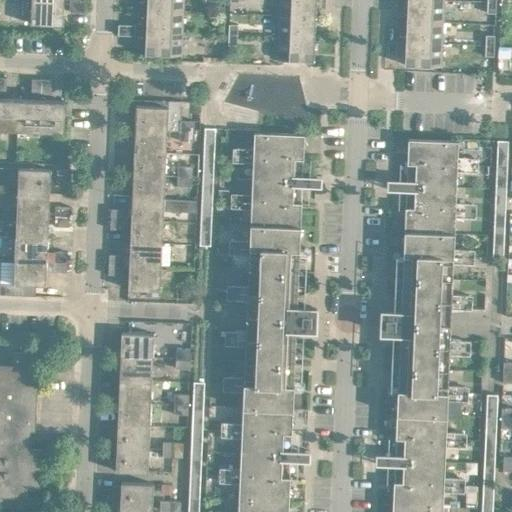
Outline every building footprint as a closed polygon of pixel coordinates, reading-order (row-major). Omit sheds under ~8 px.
[(64,1),(44,0),(31,0),(31,23),(63,25),(64,1)] [(147,0),(147,9),(183,10),(183,0),(147,0)] [(280,0),(279,14),(316,16),(316,0),(280,0)] [(407,0),(407,20),(443,21),(443,0),(407,0)] [(84,2),(70,1),(69,11),(84,12),(84,2)] [(496,2),(487,2),(487,12),(496,13),(496,2)] [(147,9),(146,30),(182,32),(183,10),(147,9)] [(279,14),(279,36),(315,38),(316,16),(279,14)] [(407,20),(406,42),(442,43),(443,21),(407,20)] [(229,23),(228,34),(237,34),(238,24),(229,23)] [(118,35),(127,35),(127,24),(118,24),(118,35)] [(127,24),(127,35),(135,35),(136,24),(127,24)] [(182,32),(146,30),(145,53),(181,55),(182,32)] [(237,34),(228,34),(228,45),(237,45),(237,34)] [(486,34),(485,45),(494,45),(495,35),(486,34)] [(315,38),(279,36),(278,59),(314,60),(315,38)] [(442,43),(406,42),(405,64),(441,66),(442,43)] [(494,45),(485,45),(485,55),(494,56),(494,45)] [(31,92),(41,93),(42,78),(32,78),(31,92)] [(42,78),(41,93),(51,93),(52,79),(42,78)] [(0,129),(17,130),(18,98),(0,97),(0,129)] [(18,98),(17,130),(63,132),(65,100),(18,98)] [(168,106),(167,129),(179,130),(180,119),(181,120),(182,100),(168,100),(168,106)] [(136,104),(135,128),(167,129),(168,106),(136,104)] [(180,119),(179,130),(194,130),(194,120),(181,120),(180,119)] [(205,127),(204,141),(214,141),(215,128),(205,127)] [(135,128),(134,151),(166,152),(167,129),(135,128)] [(194,130),(179,130),(179,140),(193,140),(194,130)] [(250,224),(300,226),(304,133),(254,131),(253,148),(253,162),(251,193),(251,208),(250,224)] [(408,138),(404,230),(454,232),(455,217),(456,202),(456,187),(457,171),(458,157),(459,140),(408,138)] [(498,140),(497,155),(507,155),(508,140),(498,140)] [(204,141),(204,155),(214,156),(214,141),(204,141)] [(253,162),(253,148),(237,147),(237,162),(253,162)] [(134,151),(133,173),(165,175),(166,152),(134,151)] [(204,155),(203,170),(213,170),(214,156),(204,155)] [(497,155),(496,169),(507,170),(507,155),(497,155)] [(474,157),(458,157),(457,171),(473,172),(474,157)] [(178,165),(177,175),(192,176),(192,166),(178,165)] [(18,167),(17,191),(50,192),(51,169),(18,167)] [(56,179),(71,180),(71,170),(57,169),(56,179)] [(496,169),(496,184),(506,184),(507,170),(496,169)] [(203,170),(203,185),(213,185),(213,170),(203,170)] [(133,173),(132,196),(164,198),(165,175),(133,173)] [(192,176),(177,175),(177,185),(191,186),(192,176)] [(496,184),(495,199),(505,199),(506,184),(496,184)] [(203,185),(202,199),(212,200),(213,185),(203,185)] [(218,189),(218,199),(228,199),(229,190),(218,189)] [(17,191),(16,214),(49,215),(50,192),(17,191)] [(235,207),(251,208),(251,193),(235,193),(235,207)] [(132,196),(131,219),(163,220),(164,210),(196,211),(196,200),(164,198),(132,196)] [(202,199),(201,214),(211,214),(212,200),(202,199)] [(495,213),(505,214),(505,199),(495,199),(495,213)] [(456,202),(455,217),(471,217),(472,203),(456,202)] [(55,206),(55,216),(69,216),(70,206),(55,206)] [(111,208),(110,218),(125,219),(125,209),(111,208)] [(504,228),(505,214),(495,213),(494,228),(504,228)] [(16,214),(15,237),(48,238),(49,215),(16,214)] [(211,214),(201,214),(201,229),(211,229),(211,214)] [(69,216),(55,216),(54,226),(69,226),(69,216)] [(125,219),(110,218),(110,228),(124,229),(125,219)] [(131,219),(130,242),(162,243),(163,220),(131,219)] [(252,316),(316,318),(317,309),(297,308),(297,295),(300,226),(250,224),(249,240),(249,254),(248,285),(232,285),(231,299),(236,299),(236,300),(240,301),(244,302),(253,302),(252,316)] [(504,243),(504,228),(494,228),(493,242),(504,243)] [(211,229),(201,229),(200,244),(210,245),(211,229)] [(381,311),(381,321),(445,324),(445,310),(453,310),(458,310),(462,310),(462,309),(467,309),(468,295),(452,294),(453,263),(454,248),(454,232),(404,230),(401,308),(400,312),(381,311)] [(15,237),(15,260),(47,261),(48,238),(15,237)] [(233,253),(249,254),(249,240),(234,239),(233,253)] [(130,242),(129,265),(161,266),(162,243),(130,242)] [(503,257),(504,243),(493,242),(493,257),(503,257)] [(454,248),(453,263),(469,263),(470,249),(454,248)] [(53,251),(53,261),(67,262),(68,252),(53,251)] [(109,254),(108,264),(123,264),(123,254),(109,254)] [(47,261),(15,260),(14,283),(36,284),(46,285),(47,261)] [(67,262),(53,261),(52,272),(67,272),(67,262)] [(123,264),(108,264),(108,274),(122,275),(123,264)] [(161,266),(129,265),(128,288),(146,289),(158,289),(160,290),(161,266)] [(0,282),(0,293),(35,295),(36,284),(14,283),(0,282)] [(242,408),(293,410),(295,365),(296,342),(296,331),(296,327),(316,328),(316,318),(252,316),(252,329),(243,329),(239,329),(235,329),(235,330),(230,330),(229,345),(245,345),(244,376),(243,391),(242,408)] [(398,370),(396,413),(447,415),(447,399),(448,385),(448,369),(449,354),(465,355),(466,340),(461,340),(461,339),(457,338),(450,337),(444,337),(445,324),(381,321),(380,331),(399,331),(399,336),(399,344),(398,367),(398,370)] [(121,331),(120,355),(152,357),(153,333),(121,331)] [(31,511),(39,349),(0,347),(0,511),(31,511)] [(176,348),(175,358),(190,358),(190,348),(176,348)] [(120,355),(119,378),(151,379),(152,357),(120,355)] [(190,358),(175,358),(175,368),(189,368),(190,358)] [(511,361),(503,361),(503,372),(511,371),(511,361)] [(511,371),(503,372),(502,382),(511,382),(511,371)] [(227,390),(243,391),(244,376),(228,376),(227,390)] [(119,378),(118,401),(151,402),(151,379),(119,378)] [(194,381),(194,392),(204,393),(204,382),(194,381)] [(448,385),(447,399),(463,400),(464,386),(448,385)] [(194,392),(193,407),(203,407),(204,393),(194,392)] [(174,393),(174,403),(188,404),(188,394),(174,393)] [(487,394),(486,405),(497,405),(497,394),(487,394)] [(118,401),(117,424),(150,425),(151,402),(118,401)] [(188,404),(174,403),(173,413),(188,414),(188,404)] [(486,405),(486,419),(496,420),(497,405),(486,405)] [(193,407),(192,421),(202,422),(203,407),(193,407)] [(511,407),(501,407),(501,417),(511,417),(511,407)] [(239,483),(239,499),(289,501),(293,410),(242,408),(242,423),(241,437),(240,468),(239,483)] [(396,413),(392,504),(443,507),(443,491),(444,477),(445,446),(446,431),(447,415),(396,413)] [(511,417),(501,417),(500,427),(511,427),(511,417)] [(486,419),(485,434),(495,434),(496,420),(486,419)] [(192,421),(192,436),(202,437),(202,422),(192,421)] [(225,436),(241,437),(242,423),(226,422),(225,436)] [(117,424),(116,446),(149,448),(150,425),(117,424)] [(462,432),(446,431),(445,446),(461,446),(462,432)] [(485,434),(485,449),(495,449),(495,434),(485,434)] [(192,436),(191,451),(201,451),(202,437),(192,436)] [(162,456),(172,456),(182,456),(183,442),(162,441),(162,456)] [(149,448),(116,446),(115,470),(148,471),(149,448)] [(485,449),(484,463),(494,464),(495,449),(485,449)] [(191,451),(190,465),(201,466),(201,451),(191,451)] [(502,470),(511,470),(511,456),(503,456),(502,470)] [(484,463),(483,478),(493,478),(494,464),(484,463)] [(190,465),(190,480),(200,480),(201,466),(190,465)] [(223,482),(239,483),(240,468),(224,467),(223,482)] [(444,477),(443,491),(459,492),(460,477),(444,477)] [(483,478),(483,492),(493,493),(493,478),(483,478)] [(190,480),(189,495),(199,495),(200,480),(190,480)] [(121,481),(120,505),(152,506),(153,483),(121,481)] [(466,484),(465,507),(476,507),(477,485),(466,484)] [(483,492),(482,507),(492,508),(493,493),(483,492)] [(189,495),(189,509),(199,510),(199,495),(189,495)] [(288,511),(289,501),(239,499),(238,511),(288,511)] [(159,511),(179,511),(180,500),(160,500),(159,511)]
